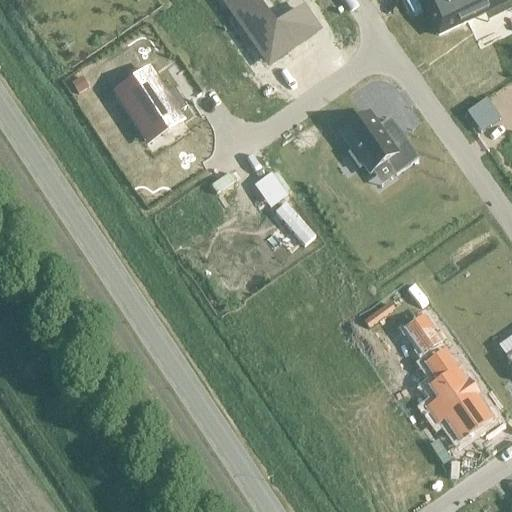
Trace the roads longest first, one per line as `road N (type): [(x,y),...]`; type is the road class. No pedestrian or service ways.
road 1 (tertiary): [(271,511),(0,103)]
road 2 (residential): [(216,168),(390,49)]
road 3 (residential): [(390,49),(511,218)]
